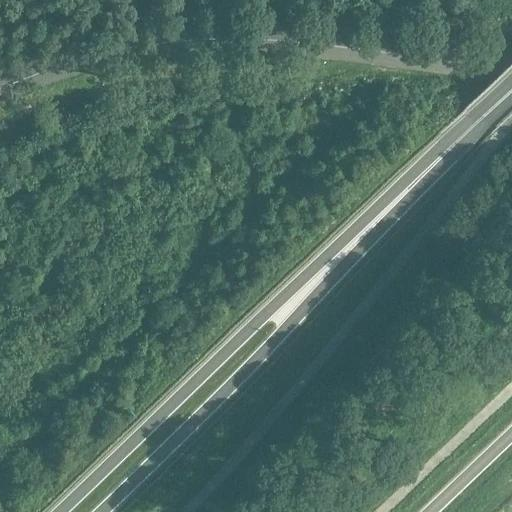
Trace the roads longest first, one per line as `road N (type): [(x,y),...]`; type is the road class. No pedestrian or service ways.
road 1 (secondary): [(511,69),(274,40),(141,46),(0,91)]
road 2 (trunk): [(301,292),(228,345),(55,511)]
road 3 (trunk): [(97,511),(269,345),(301,292)]
road 4 (trunk): [(301,292),(511,85)]
road 5 (trunk): [(419,511),(511,426)]
